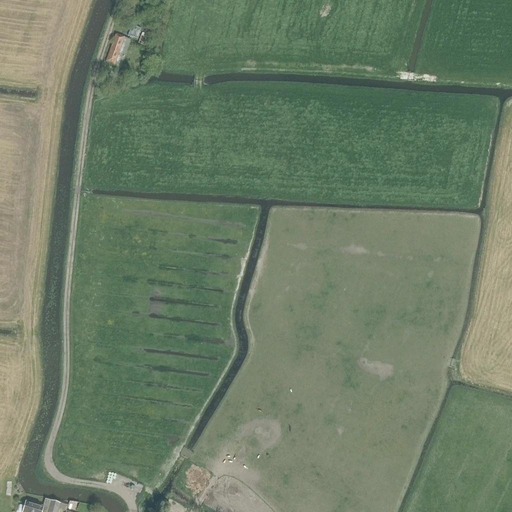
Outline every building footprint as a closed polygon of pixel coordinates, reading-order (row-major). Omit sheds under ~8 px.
[(132,21),(127,36),(137,39),(140,29),(136,27),(137,22),(132,21)] [(130,40),(115,35),(105,62),(120,67),(130,40)] [(138,44),(144,46),(147,37),(141,35),(138,44)] [(145,62),(142,61),(140,70),(145,71),(148,61),(145,60),(145,62)] [(56,511),(59,504),(45,499),(42,507),(32,504),(33,501),(27,500),(26,502),(25,502),(24,507),(19,506),(16,511),(56,511)]
